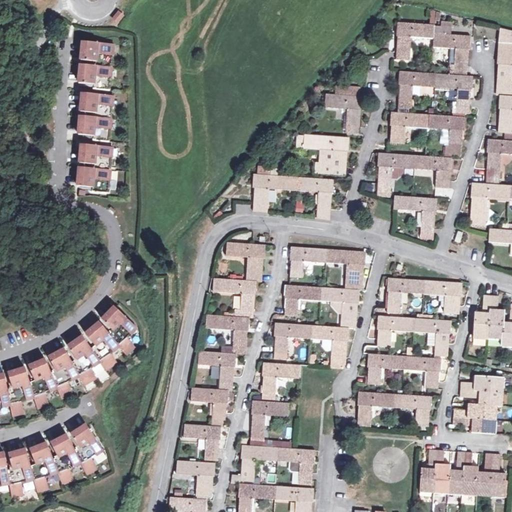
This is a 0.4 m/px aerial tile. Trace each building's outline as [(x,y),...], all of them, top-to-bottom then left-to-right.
[(120,12),(114,20),(118,23),(124,16),(120,12)] [(437,24),(438,12),(431,12),(430,23),(437,24)] [(434,34),(435,26),(399,23),(398,36),(399,36),(397,59),(410,60),(412,37),(434,39),(434,34)] [(470,37),(434,34),(434,39),(433,47),(457,49),(455,66),(451,66),(450,76),(467,77),(468,50),(470,50),(470,37)] [(110,91),(114,45),(97,43),(83,42),(81,60),(96,61),(96,66),(81,65),(79,83),(94,85),(94,89),(110,91)] [(511,97),(511,91),(511,52),(500,52),(500,64),(501,64),(499,97),(500,97),(511,97)] [(412,110),(413,96),(433,97),(433,88),(459,89),(457,113),(469,114),(471,90),(472,90),(473,77),(467,77),(450,76),(401,72),(400,85),(401,85),(399,109),(412,110)] [(337,86),(337,95),(328,95),(327,98),(321,97),(320,105),(326,105),(326,108),(348,109),(347,133),(359,133),(361,110),(362,110),(363,97),(360,97),(360,87),(337,86)] [(114,96),(83,93),(81,112),(95,113),(95,117),(81,116),(79,135),(94,136),(93,141),(110,142),(114,96)] [(511,97),(500,97),(499,109),(501,109),(500,133),(511,133),(511,97)] [(406,127),(428,129),(427,142),(432,142),(432,132),(441,133),(441,144),(445,144),(445,146),(446,146),(445,155),(461,156),(463,131),(464,131),(465,118),(393,113),(392,126),(393,126),(392,142),(405,143),(406,127)] [(511,133),(500,133),(499,141),(511,142),(511,133)] [(316,173),(332,174),(345,175),(346,152),(348,152),(349,139),(299,135),(298,148),(320,150),(320,163),(317,163),(316,173)] [(511,142),(499,141),(489,141),(488,153),(489,153),(488,176),(500,177),(502,155),(511,155),(511,142)] [(113,147),(82,145),(80,163),(94,164),(94,168),(80,167),(78,186),(93,187),(93,192),(109,194),(113,147)] [(451,171),(452,159),(426,157),(379,154),(379,167),(380,167),(379,192),(391,193),(393,168),(438,170),(436,187),(449,188),(450,171),(451,171)] [(256,188),(255,204),(254,211),(267,212),(269,189),(319,192),(318,217),(330,218),(332,193),(334,193),(335,180),(255,175),(254,188),(256,188)] [(487,198),(510,199),(508,219),(511,219),(511,217),(511,186),(474,184),(473,197),(475,197),(474,220),(486,221),(487,198)] [(395,209),(396,209),(423,211),(421,239),(433,240),(435,212),(437,212),(437,199),(396,197),(395,209)] [(511,230),(491,230),(491,243),(511,244),(510,255),(511,255),(511,230)] [(250,257),(249,281),(257,282),(261,282),(262,258),(264,258),(265,238),(260,237),(260,245),(229,243),(228,256),(250,257)] [(349,264),(348,281),(343,280),(343,289),(286,285),(285,298),(286,298),(285,315),(298,316),(299,299),(332,302),(332,306),(339,313),(343,313),(343,319),(355,320),(356,303),(358,303),(359,291),(360,291),(362,265),(363,265),(364,253),(292,248),(291,260),(292,261),(290,280),(303,281),(303,273),(304,261),(311,262),(349,264)] [(311,262),(304,261),(303,273),(311,274),(312,273),(313,264),(311,262)] [(256,295),(257,282),(249,281),(216,279),(214,292),(242,294),(241,314),(231,313),(231,317),(250,318),(253,319),(255,294),(256,295)] [(407,303),(408,293),(446,296),(445,312),(458,313),(459,297),(461,297),(461,284),(389,279),(388,291),(389,292),(387,312),(401,313),(401,303),(407,303)] [(502,340),(502,346),(511,347),(511,310),(511,319),(504,318),(504,311),(497,310),(498,297),(485,296),(484,310),(481,310),(481,315),(477,314),(476,338),(502,340)] [(0,405),(10,403),(13,416),(25,413),(22,402),(36,398),(38,408),(49,404),(46,393),(58,388),(62,398),(73,393),(68,383),(80,376),(84,385),(97,378),(92,369),(100,363),(106,370),(118,362),(111,353),(119,347),(126,355),(136,347),(128,338),(138,328),(130,321),(115,307),(102,320),(112,329),(110,331),(111,333),(110,334),(100,322),(86,334),(95,344),(92,347),(93,348),(92,350),(83,336),(68,347),(76,358),(73,360),(75,361),(73,363),(65,349),(49,358),(56,369),(53,371),(54,373),(52,374),(46,360),(29,367),(34,378),(31,380),(32,382),(30,383),(25,369),(8,374),(11,385),(8,386),(8,388),(6,389),(5,375),(0,375),(0,405)] [(450,335),(451,322),(433,320),(433,316),(411,314),(410,319),(378,316),(378,330),(379,330),(378,346),(390,347),(392,330),(436,334),(434,356),(447,356),(449,334),(450,335)] [(249,331),(250,318),(231,317),(207,315),(207,328),(235,330),(233,354),(236,354),(246,355),(247,331),(249,331)] [(355,320),(343,319),(342,329),(349,329),(354,330),(355,320)] [(348,342),(349,329),(342,329),(319,327),(275,324),(274,336),(276,336),(274,359),(287,360),(288,338),(323,340),(334,341),(333,351),(332,364),(344,364),(346,342),(348,342)] [(334,341),(323,340),(322,346),(327,350),(333,351),(334,341)] [(235,368),(236,354),(233,354),(200,352),(199,364),(221,366),(219,390),(228,391),(232,391),(234,367),(235,368)] [(441,372),(442,360),(412,358),(368,354),(367,367),(369,367),(368,383),(381,385),(382,368),(427,371),(426,388),(438,388),(440,372),(441,372)] [(300,366),(263,363),(262,376),(264,377),(263,400),(275,401),(276,377),(299,379),(300,366)] [(479,399),(479,405),(468,404),(468,411),(455,410),(454,425),(472,426),(472,432),(495,434),(497,406),(502,407),(504,379),(475,377),(475,384),(462,383),(461,397),(479,399)] [(227,404),(228,391),(219,390),(193,388),(192,401),(213,403),(212,419),(225,420),(226,404),(227,404)] [(359,405),(359,415),(358,426),(371,427),(372,406),(416,409),(416,426),(428,427),(429,410),(431,411),(431,398),(402,395),(402,391),(398,391),(398,395),(358,392),(357,405),(359,405)] [(289,404),(253,402),(252,414),(254,414),(252,443),(264,444),(266,415),(288,416),(289,404)] [(0,485),(11,484),(12,497),(24,495),(22,483),(35,480),(38,492),(49,489),(46,477),(59,472),(63,484),(74,480),(70,469),(82,463),(87,474),(98,469),(92,459),(104,450),(87,425),(72,435),(78,445),(76,447),(77,449),(75,450),(68,435),(52,444),(57,454),(54,456),(55,458),(53,459),(48,443),(31,450),(35,462),(32,463),(33,465),(31,466),(27,450),(9,454),(13,466),(9,467),(10,469),(8,470),(5,453),(0,454),(0,485)] [(221,440),(221,427),(185,425),(185,437),(207,439),(205,459),(218,460),(219,440),(221,440)] [(254,482),(255,476),(261,477),(262,463),(273,464),(272,467),(277,467),(278,461),(291,462),(290,471),(300,472),(300,485),(311,485),(313,463),(314,463),(315,451),(243,446),(242,458),(243,459),(242,481),(254,482)] [(500,455),(486,454),(485,472),(478,472),(479,467),(472,466),(472,453),(458,453),(457,471),(449,470),(449,465),(443,465),(444,452),(430,451),(429,469),(422,469),(420,493),(504,498),(506,474),(499,473),(500,455)] [(213,477),(214,464),(178,461),(177,474),(199,476),(198,496),(210,497),(212,477),(213,477)] [(311,502),(313,489),(240,484),(239,497),(241,497),(239,511),(251,511),(253,498),(298,501),(297,511),(309,511),(310,502),(311,502)] [(205,511),(207,500),(171,498),(170,510),(192,511),(191,511),(205,511)]
